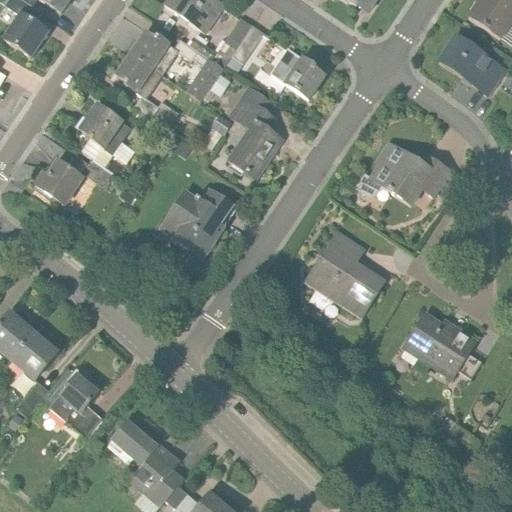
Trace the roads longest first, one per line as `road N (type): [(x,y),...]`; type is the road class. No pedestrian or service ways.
road 1 (residential): [(173,372),(380,66)]
road 2 (residential): [(493,177),(485,199),(485,304),(458,303),(422,273),(426,251),(485,159)]
road 3 (tertiary): [(173,372),(0,226)]
road 4 (residential): [(0,170),(114,0)]
road 5 (tertiary): [(311,511),(173,372)]
road 6 (residential): [(485,159),(463,120),(380,66)]
